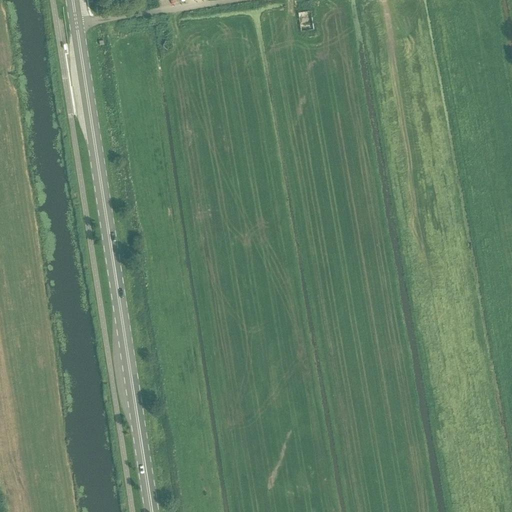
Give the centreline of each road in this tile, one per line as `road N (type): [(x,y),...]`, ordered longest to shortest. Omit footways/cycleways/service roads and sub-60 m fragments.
road 1 (primary): [(151,511),(76,23)]
road 2 (unclassified): [(236,0),(76,23)]
